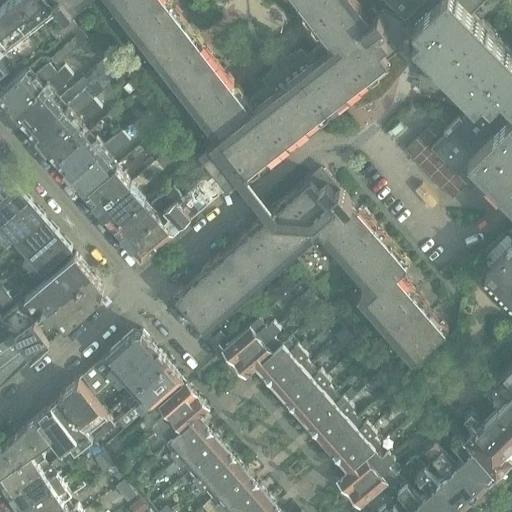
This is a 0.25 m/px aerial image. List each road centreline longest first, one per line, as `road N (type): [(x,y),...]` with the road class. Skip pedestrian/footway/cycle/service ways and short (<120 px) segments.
road 1 (residential): [(133,287),(311,143),(366,148),(457,254)]
road 2 (residential): [(133,287),(0,129)]
road 3 (residential): [(0,412),(133,287)]
